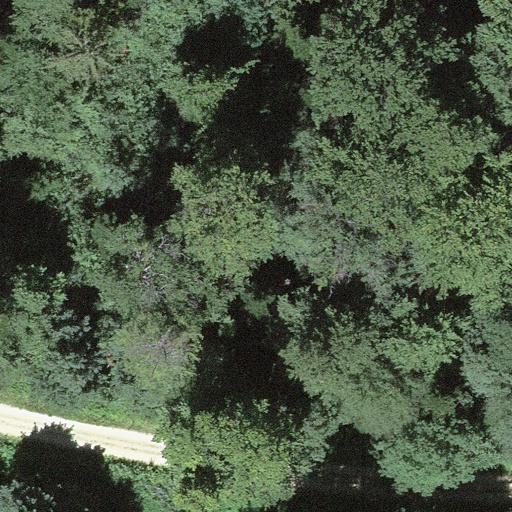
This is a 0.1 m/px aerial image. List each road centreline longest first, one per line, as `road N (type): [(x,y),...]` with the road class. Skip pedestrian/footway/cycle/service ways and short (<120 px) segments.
road 1 (track): [(0,415),(230,457),(511,482)]
road 2 (track): [(417,0),(511,128)]
